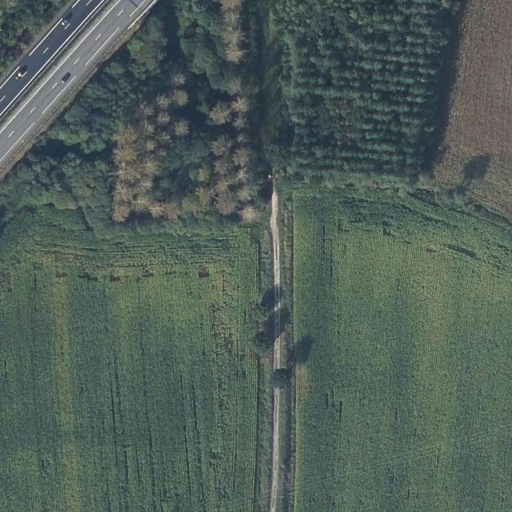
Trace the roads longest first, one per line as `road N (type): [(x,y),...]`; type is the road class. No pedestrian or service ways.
road 1 (track): [(272,511),(271,0)]
road 2 (track): [(152,0),(169,15),(185,73),(242,115),(255,158),(271,176)]
road 3 (trunk): [(0,146),(131,0)]
road 4 (trunk): [(91,0),(0,102)]
